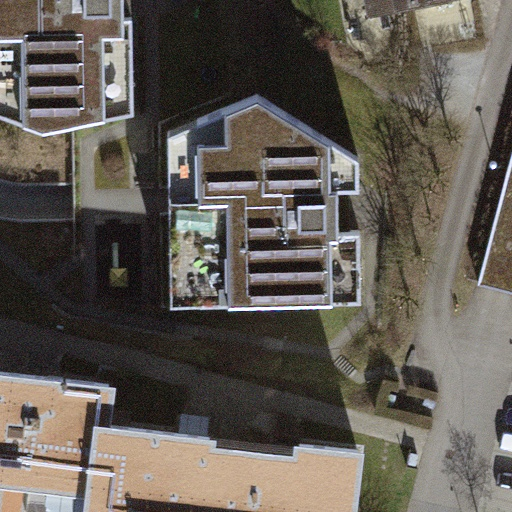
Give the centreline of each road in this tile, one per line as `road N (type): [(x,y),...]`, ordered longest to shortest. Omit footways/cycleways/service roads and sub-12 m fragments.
road 1 (residential): [(468,370),(433,316),(511,1)]
road 2 (residential): [(442,511),(468,370)]
